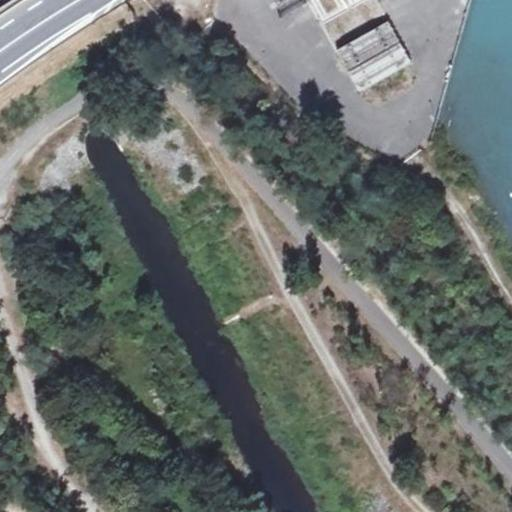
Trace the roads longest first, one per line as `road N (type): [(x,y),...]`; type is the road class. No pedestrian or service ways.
road 1 (track): [(191,106),(387,468),(428,511)]
road 2 (track): [(0,310),(31,410),(113,511)]
road 3 (track): [(425,174),(511,295)]
